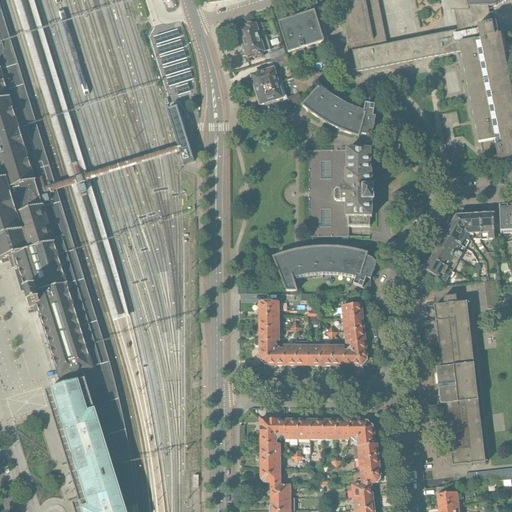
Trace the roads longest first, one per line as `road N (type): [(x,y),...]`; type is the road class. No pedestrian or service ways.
road 1 (residential): [(216,396),(215,110),(194,21)]
road 2 (residential): [(397,394),(387,290),(404,252),(441,198),(511,188)]
road 3 (residential): [(231,395),(397,394)]
